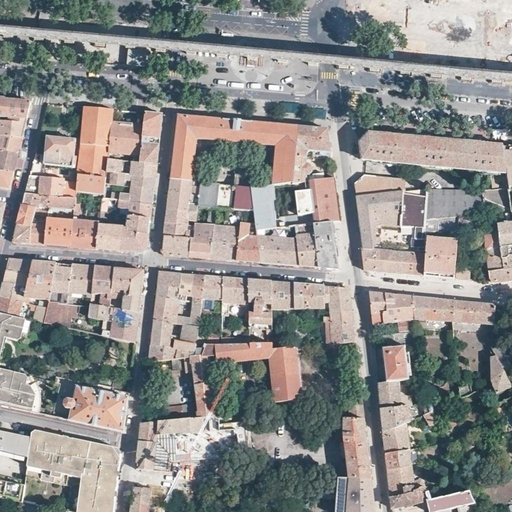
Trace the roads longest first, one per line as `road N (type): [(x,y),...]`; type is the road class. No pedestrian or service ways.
road 1 (residential): [(358,282),(386,511)]
road 2 (residential): [(358,282),(151,264)]
road 3 (residential): [(332,98),(358,282)]
road 4 (residential): [(130,444),(151,264)]
road 5 (residential): [(332,98),(511,112)]
road 6 (residential): [(151,264),(171,88)]
road 7 (residential): [(358,282),(511,292)]
road 8 (tertiary): [(180,13),(296,24),(326,14)]
road 9 (residential): [(151,264),(4,249)]
road 10 (residential): [(0,415),(130,444)]
road 11 (residential): [(49,78),(17,200)]
road 12 (residential): [(171,88),(49,78)]
